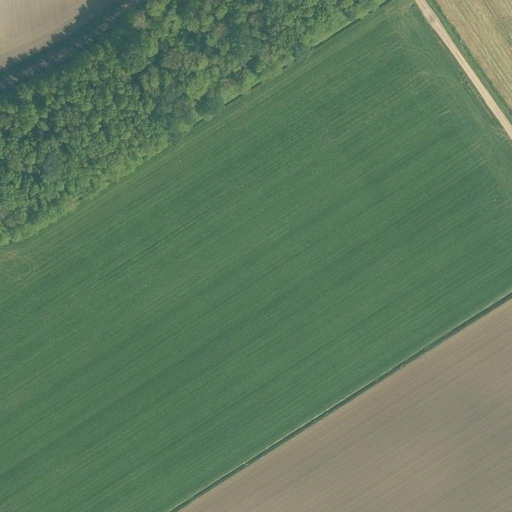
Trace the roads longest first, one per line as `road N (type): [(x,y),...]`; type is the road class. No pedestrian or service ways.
road 1 (track): [(511,133),(420,0)]
road 2 (track): [(132,0),(65,49),(0,81)]
